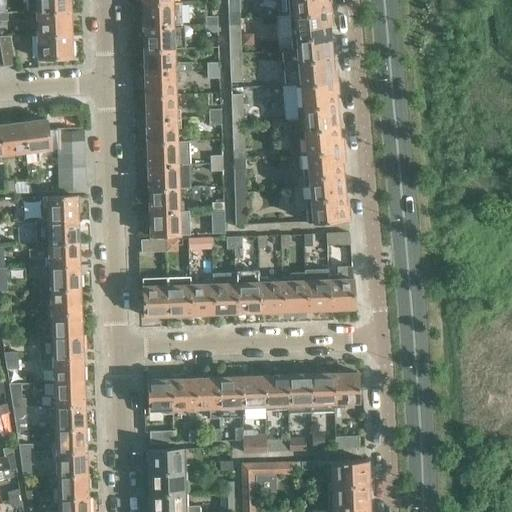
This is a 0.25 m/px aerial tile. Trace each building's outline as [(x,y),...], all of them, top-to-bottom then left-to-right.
[(68,0),(26,0),(27,11),(33,11),(69,10),(68,0)] [(237,11),(236,0),(226,0),(227,12),(237,11)] [(273,0),(276,1),(277,15),(288,14),(288,16),(329,11),(327,0),(273,0)] [(181,25),(181,2),(172,3),(140,4),(141,27),(176,25),(181,25)] [(69,10),(33,11),(34,35),(70,34),(69,10)] [(237,24),(237,11),(227,12),(227,25),(237,24)] [(329,11),(288,16),(290,37),(328,34),(327,23),(330,23),(329,11)] [(204,25),(216,24),(216,16),(204,17),(204,25)] [(205,33),(217,32),(216,24),(204,25),(205,33)] [(240,38),(239,24),(237,24),(227,25),(228,38),(240,38)] [(240,38),(240,53),(248,53),(247,24),(239,24),(240,38)] [(181,25),(176,25),(141,27),(142,50),(173,49),(185,48),(184,25),(181,25)] [(70,34),(34,35),(35,51),(37,51),(37,57),(44,57),(44,60),(53,60),(53,56),(71,56),(70,34)] [(330,56),(328,34),(290,37),(291,50),(281,51),(282,60),(292,59),(330,56)] [(10,35),(0,35),(0,53),(3,66),(15,64),(12,50),(10,35)] [(240,53),(240,38),(228,38),(228,53),(240,53)] [(173,49),(142,50),(143,73),(174,72),(178,72),(191,71),(191,62),(174,62),(173,49)] [(241,68),(240,53),(228,53),(229,68),(241,68)] [(330,56),(292,59),(282,60),(284,85),(294,84),(335,80),(334,67),(331,68),(330,56)] [(206,71),(218,70),(218,62),(206,63),(206,71)] [(242,82),(241,68),(229,68),(230,82),(242,82)] [(206,79),(218,79),(218,70),(206,71),(206,79)] [(174,72),(143,73),(144,96),(175,95),(174,82),(178,82),(178,72),(174,72)] [(335,80),(294,84),(295,97),(296,105),(334,102),(333,92),(336,91),(335,80)] [(230,94),(230,107),(242,107),(242,94),(230,94)] [(175,95),(144,96),(145,119),(179,118),(179,110),(175,110),(175,95)] [(334,102),(296,105),(297,118),(286,119),(287,129),(298,128),(336,125),(334,102)] [(230,107),(231,120),(243,120),(242,107),(230,107)] [(207,117),(219,117),(219,109),(207,109),(207,117)] [(208,125),(220,125),(219,117),(207,117),(208,125)] [(57,147),(57,140),(57,128),(47,130),(45,118),(20,121),(24,153),(24,152),(26,164),(36,163),(34,151),(44,150),(44,148),(57,147)] [(179,118),(145,119),(146,142),(176,141),(176,127),(180,127),(179,118)] [(231,120),(231,133),(243,133),(243,120),(231,120)] [(20,121),(0,123),(0,142),(2,159),(12,157),(12,154),(24,153),(20,121)] [(336,125),(298,128),(287,129),(290,153),(300,152),(300,153),(341,149),(340,136),(338,136),(336,125)] [(81,139),(81,127),(57,128),(57,140),(81,139)] [(231,133),(231,146),(244,146),(243,133),(231,133)] [(81,139),(57,140),(57,147),(58,152),(81,152),(81,139)] [(176,141),(146,142),(147,166),(188,164),(188,141),(176,141)] [(231,146),(232,159),(244,159),(244,146),(231,146)] [(341,149),(300,153),(302,175),(341,171),(340,160),(342,160),(341,149)] [(81,152),(58,152),(58,165),(82,164),(81,152)] [(209,163),(221,163),(221,155),(209,155),(209,163)] [(232,159),(232,172),(244,172),(244,159),(232,159)] [(221,171),(221,163),(209,163),(209,171),(221,171)] [(82,164),(58,165),(58,178),(82,177),(82,164)] [(188,164),(147,166),(147,189),(178,188),(189,187),(188,164)] [(302,175),(303,187),(304,198),(343,194),(341,171),(302,175)] [(232,172),(233,185),(245,185),(244,172),(232,172)] [(82,177),(58,178),(59,191),(82,190),(82,177)] [(5,180),(6,192),(14,191),(13,179),(5,180)] [(30,192),(39,191),(36,179),(29,180),(30,192)] [(233,185),(233,198),(245,198),(245,185),(233,185)] [(343,194),(304,198),(303,187),(293,188),(295,207),(305,207),(306,216),(307,222),(348,218),(346,202),(344,203),(343,194)] [(178,188),(147,189),(148,212),(179,211),(182,211),(182,200),(178,200),(178,188)] [(76,195),(42,195),(42,219),(77,218),(76,195)] [(233,198),(234,211),(246,211),(245,198),(233,198)] [(210,211),(222,210),(222,202),(210,203),(210,211)] [(210,232),(224,232),(223,210),(222,210),(210,211),(210,232)] [(179,211),(148,212),(149,234),(189,233),(188,211),(182,211),(179,211)] [(234,211),(234,225),(246,224),(246,211),(234,211)] [(42,219),(35,220),(36,243),(46,243),(78,241),(77,218),(42,219)] [(326,237),(325,237),(326,245),(344,244),(349,243),(348,231),(326,232),(326,237)] [(311,245),(311,233),(302,233),(302,245),(311,245)] [(265,249),(265,237),(257,237),(257,249),(265,249)] [(288,249),(288,237),(280,237),(280,249),(288,249)] [(164,238),(140,239),(140,252),(164,251),(164,238)] [(179,250),(179,238),(164,238),(164,251),(179,250)] [(210,250),(210,238),(202,238),(202,250),(210,250)] [(234,250),(233,238),(225,238),(226,250),(234,250)] [(78,241),(46,243),(47,258),(28,259),(28,267),(79,264),(78,241)] [(79,264),(28,267),(29,276),(47,276),(48,288),(79,286),(79,264)] [(327,274),(327,278),(328,308),(353,307),(352,277),(351,265),(336,266),(336,273),(327,274)] [(304,272),(304,278),(305,309),(328,308),(327,278),(326,271),(304,272)] [(258,272),(234,273),(236,311),(259,311),(258,276),(258,272)] [(289,275),(281,275),(281,279),(282,310),(305,309),(304,278),(303,278),(303,272),(288,272),(289,275)] [(234,273),(211,274),(212,312),(236,311),(234,273)] [(187,275),(164,276),(166,314),(189,313),(188,283),(187,275)] [(166,314),(164,276),(141,277),(143,315),(166,314)] [(269,276),(258,276),(259,311),(282,310),(281,279),(270,280),(269,276)] [(202,282),(188,283),(189,313),(212,312),(211,278),(202,278),(202,282)] [(79,286),(48,288),(48,302),(46,302),(46,311),(80,310),(79,286)] [(0,305),(0,313),(10,313),(10,305),(0,305)] [(80,310),(46,311),(46,321),(49,321),(49,334),(81,332),(80,310)] [(0,322),(10,322),(10,313),(0,313),(0,322)] [(49,334),(37,334),(38,358),(82,356),(81,334),(81,332),(49,334)] [(2,351),(4,359),(16,359),(16,350),(2,351)] [(82,356),(48,357),(48,367),(51,367),(51,380),(83,379),(82,356)] [(16,359),(4,359),(5,368),(15,368),(15,367),(17,367),(16,359)] [(334,406),(332,372),(309,373),(310,411),(333,410),(334,406)] [(358,402),(357,372),(332,372),(334,406),(344,406),(344,402),(358,402)] [(310,411),(309,373),(286,374),(288,409),(288,412),(310,411)] [(286,374),(263,375),(264,410),(288,409),(286,374)] [(263,375),(240,376),(241,415),(265,414),(263,375)] [(216,376),(193,377),(194,408),(208,408),(208,418),(217,418),(216,376)] [(240,376),(216,376),(217,415),(241,415),(240,376)] [(193,377),(170,378),(171,412),(172,412),(172,409),(185,409),(185,411),(194,411),(194,408),(193,377)] [(170,378),(147,379),(148,409),(163,408),(163,412),(171,412),(170,378)] [(83,379),(51,380),(52,395),(48,395),(49,404),(84,402),(83,379)] [(16,382),(12,382),(7,382),(11,405),(26,405),(26,396),(20,396),(20,382),(16,382)] [(84,402),(49,404),(49,414),(52,414),(53,427),(85,426),(84,402)] [(26,405),(11,405),(13,415),(14,426),(27,425),(26,414),(26,405)] [(0,435),(10,433),(8,424),(0,426),(0,435)] [(85,426),(53,427),(53,442),(51,442),(51,450),(86,449),(85,426)] [(187,430),(187,441),(196,441),(195,429),(187,430)] [(149,430),(150,431),(150,442),(173,441),(173,436),(172,436),(172,430),(155,430),(149,430)] [(210,443),(218,442),(218,430),(210,431),(210,443)] [(234,442),(242,442),(241,439),(241,434),(241,430),(233,430),(234,442)] [(311,431),(311,449),(323,449),(323,431),(311,431)] [(265,433),(241,434),(241,439),(242,442),(242,452),(256,451),(265,451),(265,439),(265,433)] [(333,436),(334,444),(335,444),(335,448),(359,448),(358,436),(352,436),(352,435),(333,436)] [(265,451),(288,450),(288,438),(265,439),(265,451)] [(288,438),(288,450),(303,450),(303,438),(288,438)] [(16,443),(17,451),(31,451),(31,443),(16,443)] [(13,453),(12,445),(2,447),(4,455),(13,453)] [(184,447),(148,448),(148,452),(146,453),(146,460),(148,461),(148,472),(185,470),(184,447)] [(86,449),(51,450),(52,461),(54,461),(55,473),(86,472),(86,449)] [(31,458),(31,451),(17,451),(18,459),(31,458)] [(0,478),(17,474),(13,453),(6,455),(10,470),(0,473),(0,472),(0,478)] [(332,465),(329,465),(329,484),(367,483),(366,458),(332,459),(332,465)] [(313,461),(290,461),(290,469),(313,469),(313,461)] [(185,470),(148,472),(148,473),(146,475),(147,482),(149,483),(149,494),(186,493),(185,470)] [(258,471),(252,471),(252,473),(252,479),(252,485),(252,491),(268,491),(268,471),(264,471),(258,471)] [(86,472),(55,473),(55,487),(53,487),(52,498),(56,498),(55,497),(87,495),(86,472)] [(218,492),(232,492),(231,482),(217,482),(218,492)] [(367,483),(329,484),(329,498),(329,505),(368,505),(367,483)] [(6,491),(8,499),(19,495),(18,488),(6,491)] [(25,490),(26,498),(38,498),(38,490),(25,490)] [(232,511),(232,492),(218,492),(218,511),(232,511)] [(186,508),(186,493),(149,494),(149,496),(147,497),(147,504),(150,506),(149,511),(197,511),(197,507),(186,508)] [(19,495),(8,499),(9,503),(15,506),(20,505),(19,495)] [(87,511),(87,495),(55,497),(56,498),(56,511),(53,511),(52,511),(87,511)]
